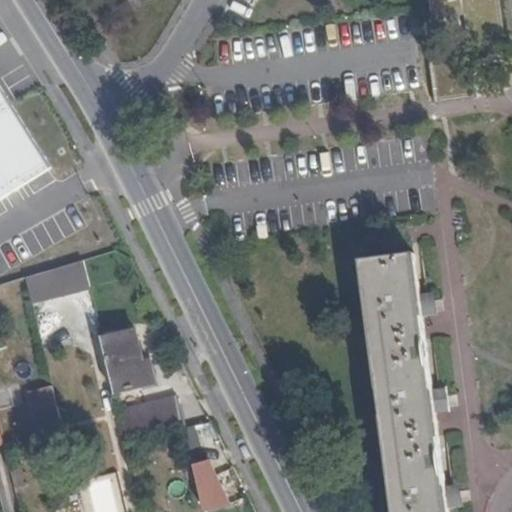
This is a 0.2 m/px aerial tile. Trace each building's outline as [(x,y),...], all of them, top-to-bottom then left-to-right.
[(0,84),(0,196),(51,165),(0,84)] [(363,261),(397,511),(449,511),(416,254),(363,261)] [(91,285),(86,259),(28,276),(34,301),(91,285)] [(135,331),(104,338),(117,391),(156,382),(151,359),(142,361),(135,331)] [(26,392),(40,442),(69,434),(54,384),(26,392)] [(13,388),(0,391),(0,402),(1,408),(17,404),(13,388)] [(122,410),(129,439),(185,428),(178,399),(122,410)] [(202,451),(215,449),(211,422),(197,425),(202,451)] [(195,465),(208,511),(216,511),(236,506),(221,457),(195,465)]
